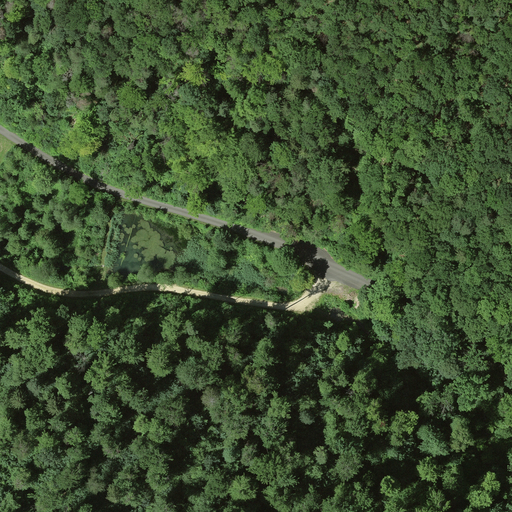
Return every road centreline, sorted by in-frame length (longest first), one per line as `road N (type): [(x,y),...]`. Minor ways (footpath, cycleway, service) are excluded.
road 1 (track): [(76,176),(315,261),(477,347),(511,380)]
road 2 (track): [(0,267),(49,289),(168,288),(288,308),(325,297),(341,274)]
road 3 (track): [(450,333),(494,444),(511,455)]
